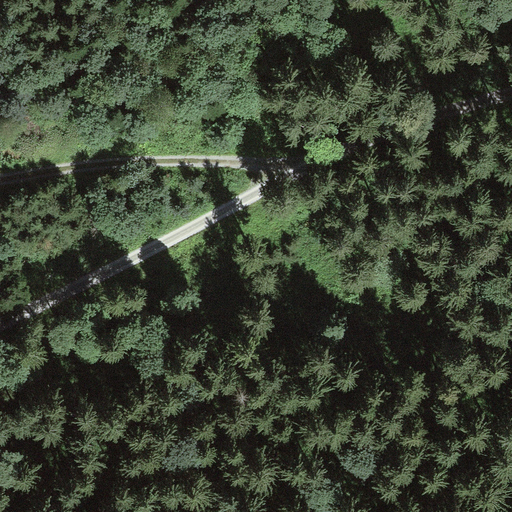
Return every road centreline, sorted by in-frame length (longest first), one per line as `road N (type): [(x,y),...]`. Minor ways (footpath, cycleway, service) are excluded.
road 1 (track): [(0,319),(394,126),(511,91)]
road 2 (track): [(312,164),(184,160),(0,182)]
